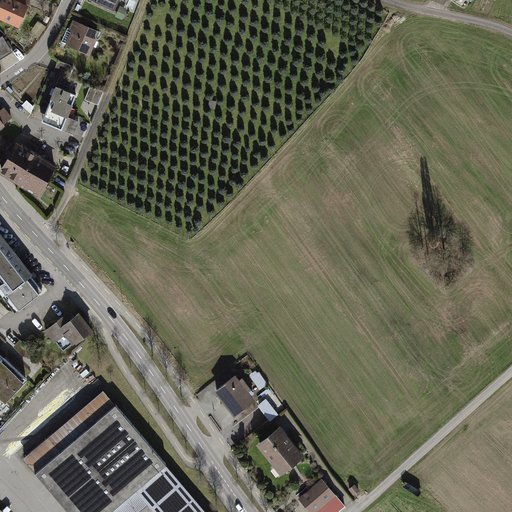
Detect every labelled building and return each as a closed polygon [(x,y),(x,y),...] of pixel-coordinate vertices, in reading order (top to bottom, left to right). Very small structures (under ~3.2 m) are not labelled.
[(31,1),(28,0),(0,0),(0,1),(0,20),(19,29),(31,1)] [(113,12),(118,0),(91,0),(91,1),(113,12)] [(80,5),(77,12),(83,15),(86,8),(80,5)] [(99,32),(74,21),(63,45),(89,56),(99,32)] [(0,37),(0,61),(13,54),(2,36),(0,37)] [(76,97),(55,88),(41,122),(74,135),(79,122),(68,118),(76,97)] [(13,119),(5,108),(0,111),(0,131),(5,128),(3,126),(13,119)] [(57,165),(20,143),(2,173),(39,195),(57,165)] [(32,274),(0,234),(0,283),(7,293),(3,296),(13,309),(17,306),(19,308),(41,290),(30,276),(32,274)] [(92,330),(78,313),(66,323),(61,317),(45,329),(63,352),(92,330)] [(0,407),(26,380),(0,356),(0,407)] [(260,370),(253,374),(260,388),(267,384),(260,370)] [(238,378),(235,374),(213,390),(232,416),(254,400),(251,396),(254,393),(242,376),(238,378)] [(204,511),(102,391),(23,458),(68,511),(137,511),(146,505),(152,511),(204,511)] [(283,410),(271,395),(258,405),(270,420),(283,410)] [(303,455),(280,425),(256,443),(279,473),(303,455)] [(337,511),(344,506),(320,479),(298,499),(308,511),(337,511)] [(355,485),(350,490),(354,495),(360,490),(355,485)]
